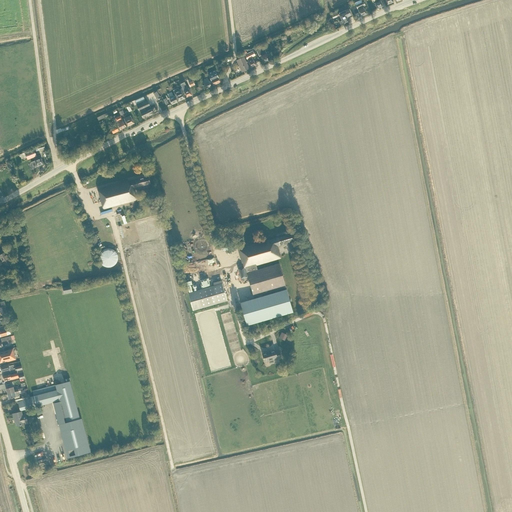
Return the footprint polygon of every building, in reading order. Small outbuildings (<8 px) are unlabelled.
[(383,6),(380,0),(373,0),(377,9),(383,6)] [(356,6),(359,12),(361,17),(366,14),(363,7),(365,6),(363,2),(362,3),(356,5),(356,6)] [(333,19),(339,16),(341,20),(339,21),(341,26),(343,25),(349,22),(347,19),(349,18),(348,17),(351,16),(351,15),(352,15),(348,6),(348,5),(339,9),(339,10),(332,13),(333,15),(332,16),(333,18),(333,19)] [(268,52),(266,52),(264,48),(256,51),(259,57),(261,56),(264,63),(270,60),(269,60),(272,59),(270,54),(269,54),(268,52)] [(252,57),(255,56),(253,52),(245,56),(247,60),(247,59),(251,68),(255,65),(252,57)] [(242,72),(249,69),(243,57),(237,61),(242,72)] [(213,85),(220,82),(215,70),(208,74),(210,79),(213,85)] [(188,88),(187,89),(184,82),(181,84),(182,88),(183,90),(183,91),(186,98),(192,95),(188,88)] [(185,98),(180,89),(179,90),(178,88),(173,90),(174,92),(174,93),(178,101),(185,98)] [(172,104),(177,102),(174,96),(173,96),(171,92),(167,94),(172,104)] [(153,113),(150,107),(147,101),(137,106),(143,118),(147,116),(153,113)] [(120,130),(126,127),(122,120),(119,113),(112,116),(113,119),(115,118),(119,126),(117,127),(117,126),(111,129),(113,134),(119,131),(120,130)] [(127,127),(134,123),(130,116),(124,119),(127,127)] [(32,151),(24,154),(26,160),(34,156),(34,157),(35,161),(31,162),(33,167),(37,166),(43,164),(39,155),(36,156),(35,153),(33,154),(32,151)] [(136,187),(150,183),(148,177),(135,180),(135,181),(132,181),(132,180),(98,189),(103,209),(137,199),(134,188),(136,187)] [(285,287),(283,280),(279,264),(257,270),(256,265),(281,258),(277,246),(293,241),(291,234),(238,249),(242,263),(243,263),(244,267),(245,267),(253,296),(285,287)] [(4,268),(13,262),(5,249),(2,251),(3,253),(0,255),(0,260),(4,268)] [(241,279),(247,277),(244,267),(238,269),(241,279)] [(188,293),(193,310),(227,301),(221,280),(213,283),(214,286),(188,293)] [(247,325),(293,312),(286,289),(240,303),(247,325)] [(282,332),(279,338),(285,341),(287,335),(282,332)] [(2,345),(12,342),(11,336),(1,339),(2,342),(0,342),(0,348),(3,348),(2,345)] [(0,363),(15,359),(12,349),(0,352),(0,363)] [(277,359),(281,358),(279,352),(275,353),(274,350),(262,354),(264,362),(268,361),(269,363),(270,364),(273,363),(273,362),(273,360),(277,359)] [(12,367),(13,366),(13,365),(9,366),(8,364),(0,366),(1,369),(0,369),(1,372),(2,371),(2,372),(10,370),(13,369),(12,367)] [(11,379),(18,377),(17,373),(10,375),(10,374),(3,376),(3,378),(3,379),(3,380),(4,381),(11,379)] [(22,400),(18,402),(20,411),(32,408),(33,409),(37,408),(36,407),(55,402),(55,403),(54,403),(59,420),(57,421),(58,424),(59,424),(69,458),(91,452),(82,420),(80,420),(70,381),(59,384),(32,391),(34,396),(30,397),(30,398),(29,399),(22,400)] [(25,415),(21,415),(21,412),(13,414),(14,420),(15,420),(16,426),(20,425),(20,426),(21,425),(24,424),(27,423),(25,415)]
